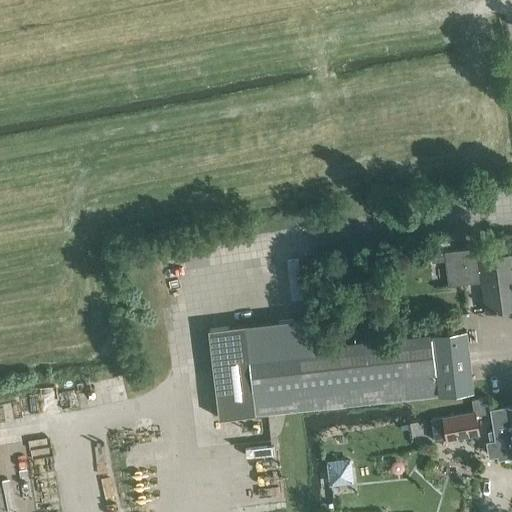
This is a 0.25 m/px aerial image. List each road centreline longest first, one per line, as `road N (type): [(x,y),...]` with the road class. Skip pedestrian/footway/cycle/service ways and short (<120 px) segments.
road 1 (track): [(319,92),(333,35),(36,59)]
road 2 (track): [(333,35),(511,6)]
